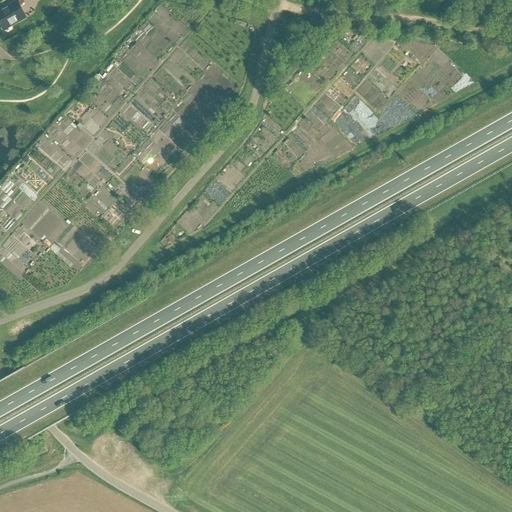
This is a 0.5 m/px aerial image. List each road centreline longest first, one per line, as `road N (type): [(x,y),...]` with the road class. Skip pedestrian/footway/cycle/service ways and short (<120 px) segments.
road 1 (trunk): [(0,433),(511,145)]
road 2 (trunk): [(511,121),(0,408)]
road 3 (unclassified): [(0,320),(109,275),(245,121),(277,0)]
road 4 (unclassified): [(169,511),(90,466),(0,375)]
